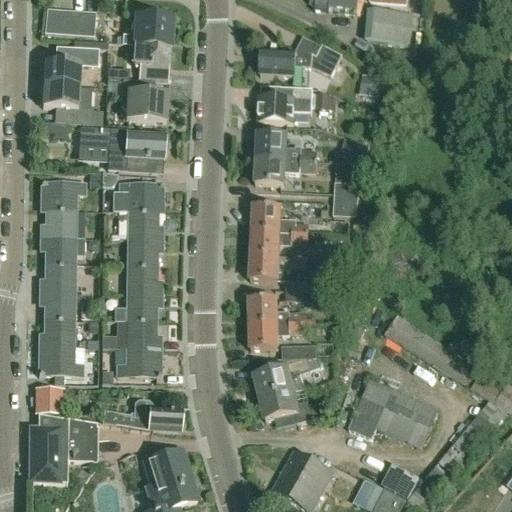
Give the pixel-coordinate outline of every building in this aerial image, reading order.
[(355,11),(355,5),(355,0),(311,0),(311,8),(355,11)] [(370,0),(370,5),(406,8),(407,0),(370,0)] [(95,16),(47,13),(44,37),(94,41),(95,16)] [(370,15),(366,45),(408,49),(411,19),(370,15)] [(123,39),(123,48),(123,49),(135,49),(170,52),(171,24),(136,22),(135,40),(123,39)] [(140,69),(139,86),(168,88),(170,52),(135,49),(133,69),(140,69)] [(316,62),(312,59),(262,57),(260,80),(294,82),(295,71),(311,71),(331,80),(341,62),(322,51),(316,62)] [(45,68),(44,89),(79,91),(81,53),(73,52),(72,69),(45,68)] [(364,100),(377,102),(381,82),(363,79),(361,89),(366,90),(364,100)] [(136,86),(122,85),(121,111),(126,117),(125,125),(165,127),(167,99),(136,98),(136,86)] [(77,114),(79,91),(44,89),(42,112),(55,112),(66,113),(66,128),(92,130),(92,114),(77,114)] [(313,94),(287,93),(287,104),(259,103),(258,126),(293,128),(294,117),(312,118),(313,94)] [(324,100),(323,115),(337,115),(338,101),(324,100)] [(42,140),(65,141),(65,129),(43,127),(42,140)] [(148,164),(163,164),(165,140),(127,138),(128,137),(113,137),(113,135),(81,134),(81,150),(109,151),(107,177),(148,178),(148,164)] [(256,163),(290,165),(317,167),(318,157),(301,156),(301,154),(286,154),(287,141),(257,140),(256,163)] [(367,149),(348,145),(345,144),(342,156),(345,157),(342,168),(367,169),(370,151),(367,151),(367,149)] [(317,167),(290,165),(256,163),(255,189),(284,190),(285,177),(300,178),(300,177),(317,178),(317,167)] [(113,188),(115,182),(115,179),(102,178),(102,190),(108,190),(113,188)] [(41,191),(40,216),(74,217),(74,200),(83,200),(84,189),(40,188),(40,191),(41,191)] [(335,188),(335,200),(359,201),(361,189),(358,189),(335,188)] [(128,218),(157,218),(161,218),(162,194),(162,190),(119,190),(119,198),(113,198),(113,216),(128,216),(128,218)] [(335,200),(334,210),(357,211),(359,201),(335,200)] [(314,209),(314,225),(331,225),(331,210),(314,209)] [(357,211),(334,210),(333,220),(350,221),(356,222),(357,211)] [(253,211),(252,236),(308,239),(309,229),(296,229),(297,226),(280,225),(280,213),(253,211)] [(40,236),(40,244),(74,244),(74,217),(40,216),(40,217),(45,217),(45,236),(40,236)] [(128,218),(127,245),(161,246),(162,237),(156,237),(157,218),(128,218)] [(252,236),(251,261),(278,262),(279,251),(291,251),(291,248),(308,249),(308,239),(252,236)] [(73,272),(74,262),(83,262),(83,244),(74,244),(40,244),(40,253),(45,253),(45,271),(73,272)] [(127,245),(127,272),(156,273),(156,253),(161,253),(161,246),(127,245)] [(250,285),(277,286),(277,275),(291,276),(291,274),(307,274),(307,263),(278,262),(251,261),(250,285)] [(39,290),(39,299),(73,299),(73,272),(45,271),(44,290),(39,290)] [(155,292),(156,273),(127,272),(126,300),(161,300),(161,292),(155,292)] [(286,286),(286,296),(307,296),(307,286),(286,286)] [(307,307),(307,296),(286,296),(286,307),(307,307)] [(73,326),(73,299),(39,299),(39,307),(44,307),(44,326),(73,326)] [(126,300),(126,327),(155,327),(155,308),(161,308),(161,300),(126,300)] [(277,304),(276,304),(249,304),(250,330),(307,328),(307,318),(290,318),(290,317),(277,317),(277,304)] [(97,322),(97,306),(80,306),(80,322),(97,322)] [(490,407),(408,506),(415,511),(430,511),(511,410),(511,393),(507,390),(506,391),(397,320),(385,339),(490,407)] [(39,344),(39,353),(72,354),(73,326),(44,326),(44,344),(39,344)] [(126,327),(125,354),(160,355),(160,346),(155,345),(155,327),(126,327)] [(251,355),(277,354),(278,354),(277,341),(290,341),(290,339),(307,339),(307,328),(250,330),(251,355)] [(282,352),(282,365),(307,364),(317,364),(316,351),(282,352)] [(39,353),(39,354),(38,378),(37,377),(37,381),(81,382),(81,370),(72,370),(72,354),(39,353)] [(160,379),(160,355),(125,354),(125,371),(117,371),(117,382),(160,383),(160,379)] [(317,364),(307,364),(282,365),(284,374),(256,381),(261,404),(291,397),(305,394),(300,380),(320,373),(317,364)] [(352,428),(351,432),(349,435),(372,445),(376,433),(422,453),(438,416),(371,385),(357,417),(355,417),(353,422),(355,422),(352,428)] [(59,395),(36,394),(37,417),(59,418),(59,395)] [(330,421),(331,409),(294,408),(291,397),(261,404),(266,426),(295,419),(297,429),(302,428),(304,434),(323,430),(322,423),(330,421)] [(133,410),(133,416),(130,416),(130,418),(104,413),(101,427),(113,429),(147,435),(178,437),(179,430),(182,427),(182,422),(179,419),(179,417),(149,416),(150,411),(146,408),(136,407),(133,410)] [(98,430),(68,425),(38,420),(37,445),(29,445),(29,486),(68,487),(68,465),(98,465),(98,430)] [(176,511),(177,511),(195,506),(180,455),(143,466),(157,511),(176,511)] [(300,511),(313,511),(333,477),(295,456),(272,496),(300,511)] [(364,511),(375,511),(384,495),(366,486),(355,507),(364,511)] [(398,511),(403,503),(385,494),(384,495),(375,511),(398,511)]
